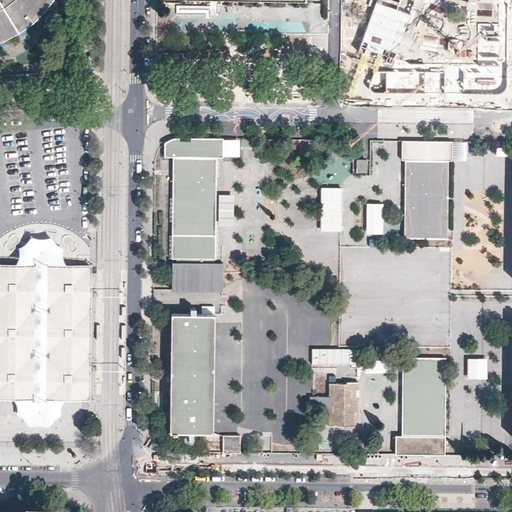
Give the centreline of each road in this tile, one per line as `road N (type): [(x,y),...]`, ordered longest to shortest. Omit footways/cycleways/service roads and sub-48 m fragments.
road 1 (residential): [(137,476),(139,0)]
road 2 (tertiary): [(511,471),(160,467),(137,476)]
road 3 (tertiary): [(137,476),(170,485),(511,488)]
road 4 (residential): [(511,116),(331,115)]
